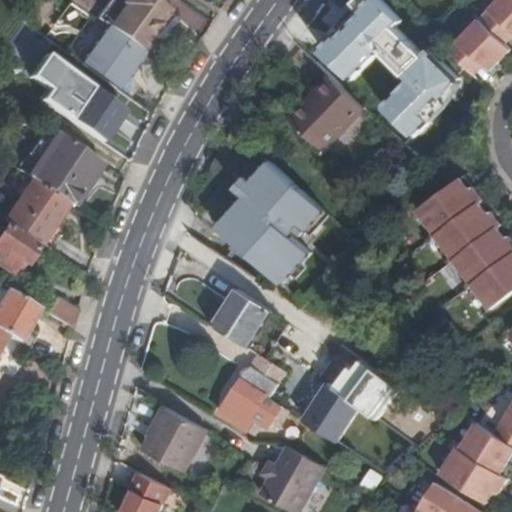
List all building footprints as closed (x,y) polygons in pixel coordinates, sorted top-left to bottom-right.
[(157,0),(114,0),(100,20),(111,29),(144,53),(173,11),(157,0)] [(511,0),(501,0),(450,51),(475,75),(486,65),(491,71),(511,50),(511,48),(507,43),(511,38),(511,0)] [(367,84),(403,46),(372,15),(354,34),(355,36),(337,56),(367,84)] [(95,50),(131,77),(147,54),(144,53),(111,29),(95,50)] [(121,92),(131,77),(95,50),(84,66),(121,92)] [(325,152),(367,110),(333,78),(319,91),(323,95),(296,123),(325,152)] [(103,164),(49,126),(19,170),(34,180),(70,203),(74,206),(103,164)] [(465,179),(420,211),(493,310),(511,296),(511,236),(509,239),(501,228),(505,226),(495,212),(491,214),(483,203),(487,201),(477,187),(473,190),(465,179)] [(54,226),(70,203),(34,180),(7,222),(51,251),(63,232),(58,229),(54,226)] [(293,274),(329,226),(293,199),(282,214),(286,218),(276,232),(271,229),(258,247),(293,274)] [(54,226),(58,229),(74,206),(70,203),(54,226)] [(28,264),(39,247),(7,226),(5,230),(2,228),(0,227),(0,264),(13,273),(22,260),(28,264)] [(0,285),(0,286),(0,303),(8,289),(0,285)] [(0,330),(21,343),(30,348),(38,335),(29,329),(41,310),(8,289),(0,303),(0,330)] [(232,306),(265,328),(275,312),(241,291),(232,306)] [(57,300),(48,313),(74,329),(77,319),(78,313),(57,300)] [(252,349),(265,328),(232,306),(218,327),(252,349)] [(0,330),(0,378),(21,343),(0,330)] [(271,359),(294,368),(305,340),(282,331),(271,359)] [(282,428),(294,412),(273,398),(289,373),(262,355),(253,369),(250,370),(246,372),(244,378),(245,381),(224,412),(258,435),(265,424),(273,428),(276,424),(282,428)] [(381,420),(404,391),(363,359),(340,388),(381,420)] [(459,447),(442,474),(484,499),(492,487),(497,490),(501,492),(510,477),(507,476),(502,473),(509,461),(511,463),(511,406),(496,433),(477,422),(461,448),(459,447)] [(169,408),(146,449),(188,472),(211,431),(169,408)] [(296,511),(300,511),(330,467),(295,444),(265,492),(296,511)] [(511,463),(509,461),(502,473),(507,476),(511,467),(511,463)] [(164,511),(175,490),(136,471),(127,489),(137,493),(127,511),(164,511)] [(485,511),(437,482),(418,511),(485,511)] [(492,487),(484,499),(489,502),(497,490),(492,487)]
